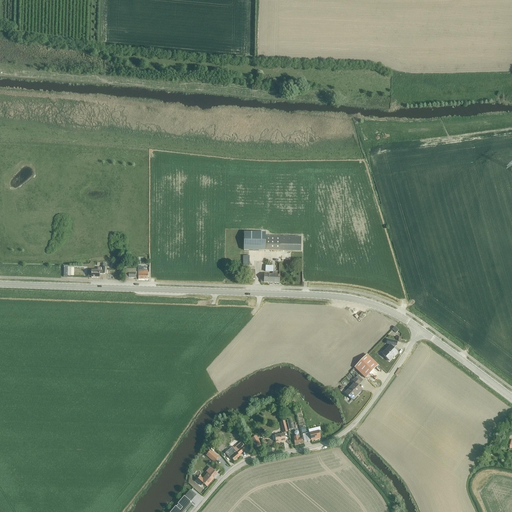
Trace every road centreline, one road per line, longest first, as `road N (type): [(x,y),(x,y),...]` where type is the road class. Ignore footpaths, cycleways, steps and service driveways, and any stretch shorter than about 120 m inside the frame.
road 1 (secondary): [(420,330),(376,305),(328,296),(0,284)]
road 2 (unclassified): [(193,511),(244,462),(319,445),(349,428),(420,330)]
